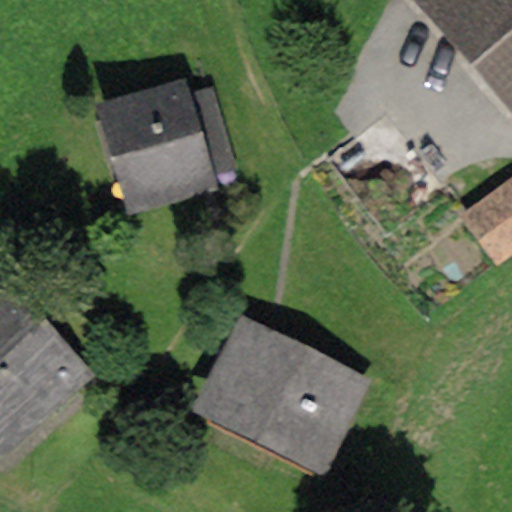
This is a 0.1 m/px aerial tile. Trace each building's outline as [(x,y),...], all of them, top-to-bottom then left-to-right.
[(511,0),(442,0),(511,80),(511,0)] [(202,168),(199,158),(230,148),(209,79),(178,88),(177,84),(113,103),(138,187),(202,168)] [(511,170),(469,202),(500,246),(511,237),(511,170)] [(0,414),(6,420),(67,364),(0,288),(0,414)] [(250,324),(216,393),(315,442),(349,373),(250,324)]
